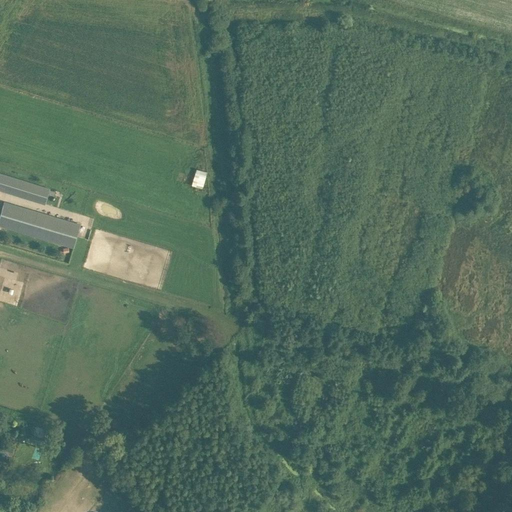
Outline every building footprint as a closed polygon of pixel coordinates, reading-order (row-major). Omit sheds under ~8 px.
[(191,185),(202,188),(207,172),(196,169),(191,185)] [(50,188),(0,172),(0,189),(45,204),(50,188)] [(80,224),(12,204),(13,197),(6,195),(4,201),(0,214),(0,225),(74,247),(80,224)] [(108,418),(102,427),(111,434),(118,424),(108,418)] [(77,433),(63,453),(68,457),(82,437),(77,433)] [(114,449),(122,439),(115,433),(107,443),(114,449)] [(1,445),(0,448),(0,451),(12,455),(14,448),(1,445)]
